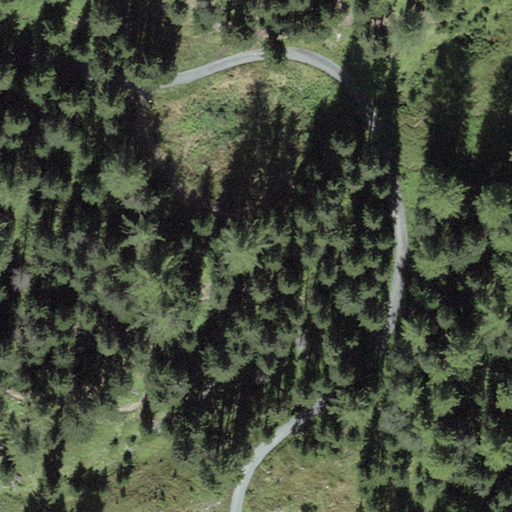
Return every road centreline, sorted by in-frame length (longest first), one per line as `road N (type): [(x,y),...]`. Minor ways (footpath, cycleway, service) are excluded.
road 1 (track): [(235,511),(249,459),(384,347),(397,291),(395,189),(358,100),(333,71),(302,54),(249,53)]
road 2 (track): [(249,53),(161,81),(0,52)]
